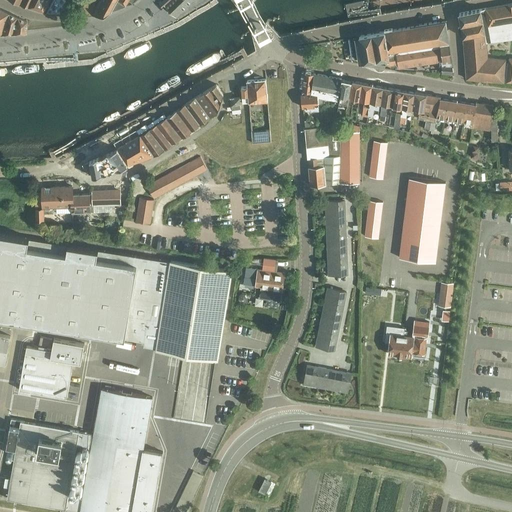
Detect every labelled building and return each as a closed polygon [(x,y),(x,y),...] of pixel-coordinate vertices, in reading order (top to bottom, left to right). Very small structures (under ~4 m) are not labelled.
[(30,0),(27,7),(42,12),(47,0),(30,0)] [(60,15),(68,15),(68,7),(65,7),(65,0),(51,0),(45,13),(60,14),(60,15)] [(92,14),(98,1),(95,0),(94,0),(92,5),(83,1),(77,15),(92,14)] [(109,11),(115,0),(99,0),(98,1),(92,14),(109,11)] [(130,0),(115,0),(109,11),(124,6),(123,4),(126,0),(127,0),(130,1),(130,0)] [(165,0),(162,3),(175,16),(190,0),(165,0)] [(460,24),(458,27),(459,35),(462,36),(466,78),(504,82),(504,80),(511,81),(511,57),(509,58),(509,61),(506,60),(506,59),(488,57),(486,39),(511,34),(511,2),(508,3),(492,7),(477,10),(459,13),(460,24)] [(0,33),(2,34),(9,12),(0,8),(0,33)] [(116,18),(126,13),(124,9),(113,14),(116,18)] [(9,12),(2,34),(15,33),(25,32),(26,20),(9,12)] [(442,72),(453,73),(445,21),(383,30),(355,36),(359,62),(363,61),(389,57),(390,65),(396,64),(397,68),(442,61),(442,65),(442,72)] [(311,92),(313,73),(305,72),(303,90),(303,91),(311,92)] [(323,96),(326,76),(313,73),(311,92),(317,93),(317,95),(321,96),(323,96)] [(336,98),(339,78),(326,76),(323,96),(328,97),(329,99),(333,100),(335,98),(336,98)] [(265,79),(261,79),(261,77),(253,77),(254,80),(247,80),(247,86),(241,87),(242,103),(267,101),(265,79)] [(347,107),(352,80),(339,78),(336,98),(337,99),(339,88),(341,88),(338,105),(347,107)] [(359,99),(362,83),(362,82),(352,80),(347,107),(345,118),(349,119),(350,115),(351,115),(353,98),(359,99)] [(367,116),(372,84),(362,83),(359,99),(364,100),(362,115),(367,116)] [(195,97),(209,118),(216,113),(223,94),(215,84),(195,97)] [(372,84),(367,116),(368,115),(373,115),(375,102),(380,103),(382,86),(372,84)] [(392,105),(394,88),(384,87),(379,118),(385,119),(387,104),(392,105)] [(399,122),(405,90),(394,88),(392,105),(397,106),(394,121),(399,122)] [(317,93),(311,92),(303,91),(303,90),(300,91),(302,107),(305,106),(306,111),(311,110),(311,111),(319,111),(318,104),(322,103),(321,96),(317,95),(317,93)] [(412,108),(414,92),(405,90),(399,122),(405,123),(406,113),(411,114),(412,108)] [(422,120),(426,94),(414,91),(414,92),(412,108),(419,109),(418,116),(418,119),(422,120)] [(436,116),(440,98),(440,96),(426,94),(422,120),(425,120),(424,128),(431,129),(431,131),(433,131),(436,116)] [(200,125),(209,118),(195,97),(185,104),(200,125)] [(230,99),(232,110),(240,109),(239,98),(230,99)] [(446,117),(449,99),(440,98),(436,116),(446,117)] [(455,119),(457,101),(449,99),(446,117),(455,119)] [(464,120),(467,102),(457,101),(455,119),(464,120)] [(473,122),(476,104),(467,102),(464,120),(473,122)] [(476,104),(473,122),(472,126),(490,129),(491,129),(492,141),(498,140),(498,137),(502,137),(501,122),(497,122),(497,118),(491,118),(494,105),(476,102),(476,104)] [(190,132),(200,125),(185,104),(176,111),(190,132)] [(182,138),(190,132),(176,111),(167,117),(170,122),(170,121),(182,138)] [(164,150),(182,138),(170,121),(170,122),(167,117),(149,129),(164,150)] [(343,131),(347,130),(347,125),(333,125),(333,134),(333,136),(342,138),(343,131)] [(333,140),(333,136),(333,134),(327,134),(327,133),(321,134),(320,126),(306,128),(308,158),(341,154),(342,142),(333,140)] [(153,157),(164,150),(149,129),(139,135),(153,157)] [(251,131),(252,142),(270,141),(269,130),(251,131)] [(341,154),(339,182),(340,182),(359,181),(359,130),(347,130),(343,131),(342,138),(333,136),(333,140),(342,142),(341,154)] [(127,166),(153,157),(139,135),(117,148),(127,166)] [(373,140),(373,146),(386,148),(387,141),(373,140)] [(92,176),(127,166),(117,148),(89,161),(92,176)] [(326,183),(339,182),(341,154),(308,158),(311,185),(326,183)] [(195,158),(202,171),(207,168),(201,155),(195,158)] [(197,174),(202,171),(195,158),(190,161),(197,174)] [(191,177),(197,174),(190,161),(184,164),(191,177)] [(186,180),(191,177),(184,164),(179,167),(186,180)] [(180,183),(186,180),(179,167),(174,170),(180,183)] [(175,186),(180,183),(174,170),(168,173),(175,186)] [(370,170),(369,176),(383,178),(383,172),(370,170)] [(170,189),(175,186),(168,173),(163,176),(170,189)] [(164,191),(170,189),(163,176),(158,179),(164,191)] [(409,177),(408,185),(426,188),(427,179),(409,177)] [(159,194),(164,191),(158,179),(152,182),(159,194)] [(427,179),(426,188),(444,190),(445,182),(427,179)] [(154,197),(159,194),(152,182),(147,185),(154,197)] [(408,185),(407,193),(425,196),(426,188),(408,185)] [(43,206),(58,206),(57,186),(42,187),(43,206)] [(72,194),(72,186),(57,186),(58,206),(72,205),(72,194)] [(426,188),(425,196),(443,198),(444,190),(426,188)] [(91,207),(93,207),(93,205),(121,204),(120,191),(92,192),(92,193),(91,193),(91,207)] [(89,217),(89,211),(90,211),(89,193),(72,194),(72,205),(72,211),(79,211),(79,217),(89,217)] [(407,193),(406,201),(424,204),(425,196),(407,193)] [(425,196),(424,204),(442,206),(443,198),(425,196)] [(139,203),(153,205),(154,199),(140,197),(139,203)] [(326,216),(345,215),(344,200),(325,201),(326,216)] [(406,201),(405,209),(423,211),(424,204),(406,201)] [(152,211),(153,205),(139,203),(138,209),(152,211)] [(424,204),(423,211),(441,214),(442,206),(424,204)] [(36,208),(36,219),(44,219),(44,207),(36,208)] [(151,217),(152,211),(138,209),(137,214),(151,217)] [(405,209),(404,217),(422,219),(423,211),(405,209)] [(423,211),(422,219),(440,222),(441,214),(423,211)] [(150,223),(151,217),(137,214),(136,220),(150,223)] [(327,230),(345,230),(345,215),(326,216),(327,230)] [(404,217),(403,225),(421,227),(422,219),(404,217)] [(422,219),(421,227),(439,230),(440,222),(422,219)] [(403,225),(402,233),(420,235),(421,227),(403,225)] [(421,227),(420,235),(438,237),(439,230),(421,227)] [(327,245),(346,244),(345,230),(327,230),(327,245)] [(365,230),(364,236),(378,238),(379,231),(365,230)] [(218,358),(232,270),(0,232),(0,317),(156,343),(155,348),(218,358)] [(402,233),(401,241),(419,243),(420,235),(402,233)] [(420,235),(419,243),(437,245),(438,237),(420,235)] [(363,247),(372,247),(372,238),(364,238),(363,247)] [(401,241),(400,249),(418,251),(419,243),(401,241)] [(419,243),(418,251),(436,253),(437,245),(419,243)] [(328,259),(347,258),(346,244),(327,245),(328,259)] [(400,249),(399,257),(417,260),(418,251),(400,249)] [(418,251),(417,260),(435,262),(436,253),(418,251)] [(347,258),(328,259),(329,274),(347,273),(347,258)] [(247,266),(243,283),(254,284),(257,268),(247,266)] [(257,268),(255,285),(261,286),(260,296),(281,299),(284,271),(257,268)] [(440,292),(450,293),(452,282),(441,281),(440,292)] [(325,302),(343,306),(346,292),(328,288),(325,302)] [(449,306),(450,293),(440,292),(438,305),(449,306)] [(340,320),(343,306),(325,302),(322,317),(340,320)] [(337,334),(340,320),(322,317),(319,331),(337,334)] [(408,335),(406,355),(411,356),(411,351),(413,351),(413,352),(424,353),(425,338),(424,338),(424,335),(426,335),(428,321),(414,320),(413,336),(408,335)] [(334,349),(337,334),(319,331),(316,345),(334,349)] [(406,355),(408,335),(408,332),(399,331),(399,334),(390,333),(388,353),(406,355)] [(0,363),(5,365),(10,335),(0,333),(0,363)] [(38,344),(50,347),(52,339),(40,336),(38,344)] [(73,361),(81,362),(84,343),(53,338),(51,351),(26,346),(19,389),(66,397),(73,361)] [(319,386),(322,367),(307,365),(304,383),(319,386)] [(333,388),(336,370),(322,367),(319,386),(333,388)] [(336,370),(333,388),(347,391),(351,373),(336,370)] [(84,511),(152,511),(163,452),(142,449),(152,396),(101,388),(93,433),(79,431),(79,430),(11,418),(6,445),(16,446),(7,498),(80,511),(84,511)] [(172,511),(185,511),(200,481),(190,476),(172,511)] [(258,490),(265,493),(270,482),(264,478),(258,490)]
